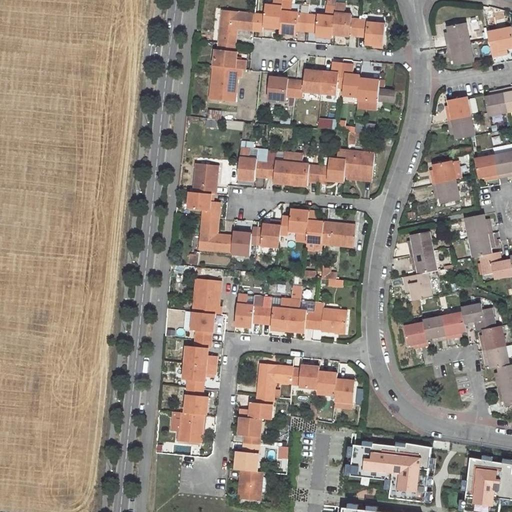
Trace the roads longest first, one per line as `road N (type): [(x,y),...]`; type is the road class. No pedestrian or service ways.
road 1 (tertiary): [(119,511),(175,0)]
road 2 (residential): [(377,356),(233,347),(215,485),(185,481)]
road 3 (residential): [(422,57),(258,44)]
road 4 (residential): [(377,356),(374,281),(391,207)]
road 5 (residential): [(391,207),(280,196),(242,201)]
road 6 (residential): [(477,434),(414,415),(387,384),(377,356)]
road 7 (residential): [(391,207),(420,118),(423,82)]
road 8 (residential): [(434,359),(472,351),(482,410),(477,434)]
